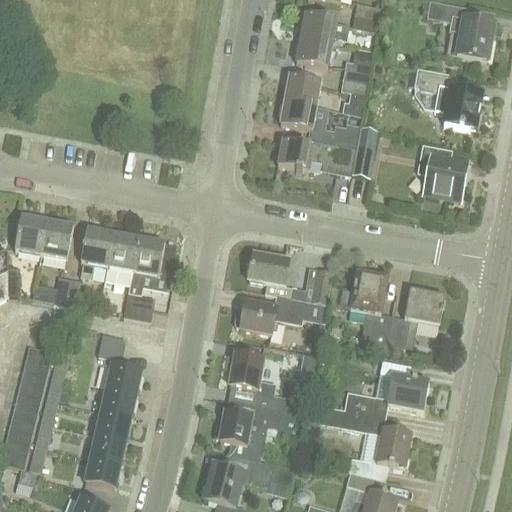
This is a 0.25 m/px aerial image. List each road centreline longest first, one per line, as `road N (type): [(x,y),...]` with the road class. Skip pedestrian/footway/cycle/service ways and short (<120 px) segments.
road 1 (residential): [(154,511),(216,212)]
road 2 (residential): [(216,212),(501,266)]
road 3 (tertiary): [(501,266),(458,511)]
road 4 (residential): [(0,178),(216,212)]
road 5 (residential): [(216,212),(255,0)]
